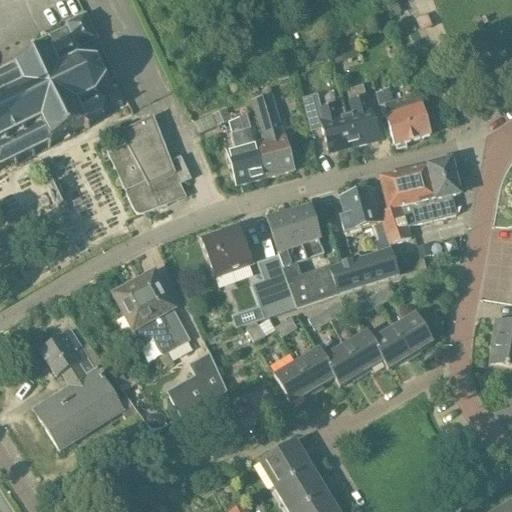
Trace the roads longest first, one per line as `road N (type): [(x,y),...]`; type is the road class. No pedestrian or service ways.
road 1 (residential): [(0,323),(109,260),(240,204),(430,155),(495,152)]
road 2 (residential): [(459,361),(320,439),(366,511)]
road 3 (residential): [(459,361),(495,152)]
